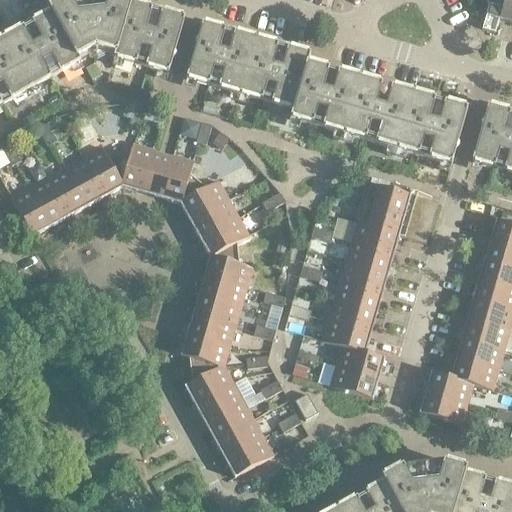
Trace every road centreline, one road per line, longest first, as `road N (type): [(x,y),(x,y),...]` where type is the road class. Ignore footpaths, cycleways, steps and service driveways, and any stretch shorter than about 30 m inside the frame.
road 1 (residential): [(487,76),(403,370)]
road 2 (residential): [(232,511),(119,323),(62,315)]
road 3 (residential): [(351,24),(365,44),(465,71)]
